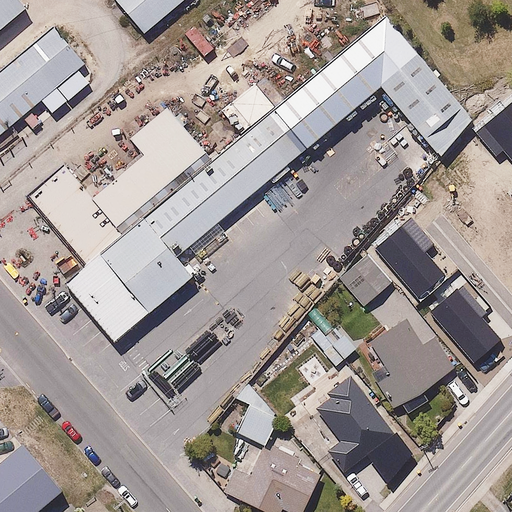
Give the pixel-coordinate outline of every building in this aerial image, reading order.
[(0,0),(0,24),(21,6),(16,0),(0,0)] [(179,0),(121,0),(145,28),(179,0)] [(335,0),(289,0),(283,5),(294,17),(304,8),(313,18),(335,0)] [(84,264),(59,285),(104,340),(183,274),(173,261),(379,91),(428,150),(466,118),(383,18),(210,168),(170,118),(133,144),(143,161),(91,205),(65,171),(30,199),(84,264)] [(0,130),(80,64),(54,32),(0,76),(0,130)] [(511,252),(511,175),(502,163),(484,178),(460,148),(440,164),(511,252)] [(408,267),(440,235),(414,209),(382,241),(408,267)] [(365,302),(392,280),(369,253),(343,275),(365,302)] [(396,404),(453,363),(433,334),(422,342),(405,317),(374,340),(395,369),(379,380),(396,404)] [(340,322),(326,334),(346,356),(359,344),(340,322)] [(276,357),(253,375),(283,416),(307,399),(276,357)] [(333,395),(317,406),(340,438),(330,445),(346,468),(396,432),(352,371),(328,388),(333,395)] [(239,396),(249,402),(244,412),(235,408),(229,421),(266,443),(278,415),(247,380),(239,396)] [(306,418),(293,428),(320,464),(334,453),(306,418)] [(281,511),(284,506),(297,511),(302,511),(321,470),(302,461),(305,453),(276,441),(273,449),(263,445),(250,475),(233,468),(224,488),(280,511),(281,511)] [(214,447),(204,464),(224,475),(233,458),(214,447)] [(0,511),(38,511),(64,490),(27,448),(0,471),(0,511)]
